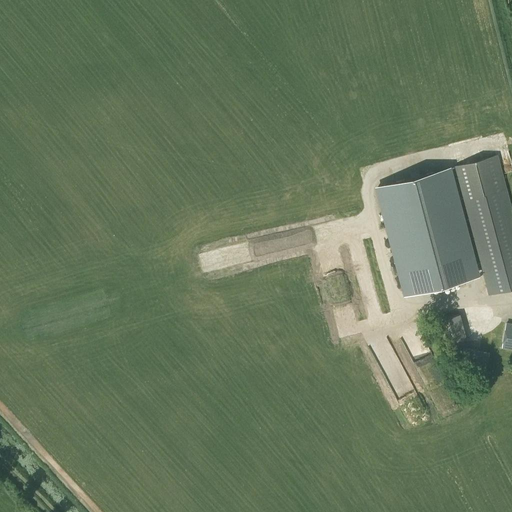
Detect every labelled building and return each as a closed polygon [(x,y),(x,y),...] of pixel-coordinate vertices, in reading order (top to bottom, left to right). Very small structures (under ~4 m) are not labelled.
[(511,206),(498,154),(455,166),(489,295),(511,288),(511,206)] [(480,275),(451,166),(376,186),(404,295),(480,275)] [(458,341),(453,316),(438,320),(446,351),(465,345),(463,339),(458,341)] [(511,335),(504,335),(502,347),(511,348),(511,335)] [(371,349),(376,359),(393,349),(387,340),(371,349)]
